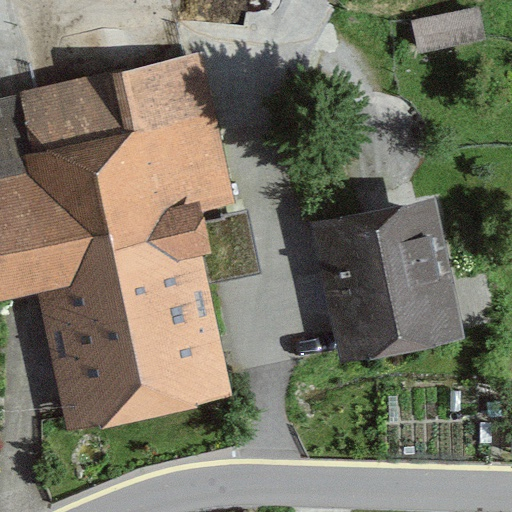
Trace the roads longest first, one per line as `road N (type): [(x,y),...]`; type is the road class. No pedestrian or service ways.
road 1 (track): [(140,0),(210,33),(271,169),(280,485)]
road 2 (residential): [(511,489),(241,486),(126,511)]
